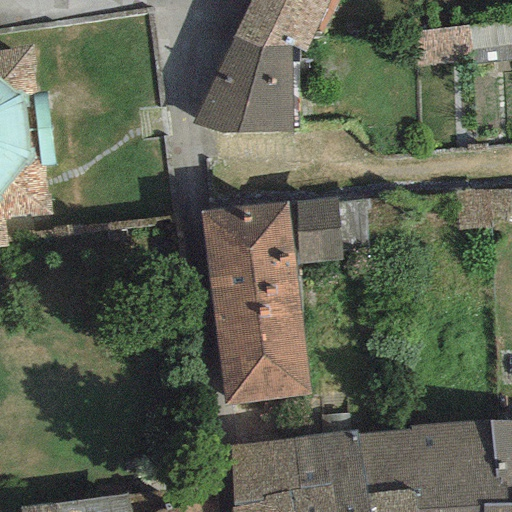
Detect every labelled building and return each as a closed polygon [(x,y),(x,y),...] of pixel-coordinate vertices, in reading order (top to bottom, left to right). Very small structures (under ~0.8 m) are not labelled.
[(248,0),(229,39),(232,40),(289,49),(304,52),(314,30),(327,0),(248,0)] [(337,0),(327,0),(314,30),(323,34),(337,0)] [(511,22),(405,34),(409,67),(469,61),(469,65),(511,60),(511,22)] [(0,238),(7,237),(3,210),(49,205),(30,40),(0,43),(0,238)] [(289,49),(232,40),(190,123),(219,134),(292,133),(289,49)] [(336,197),(294,200),(299,263),(342,259),(336,197)] [(284,202),(198,212),(221,405),(307,395),(284,202)] [(511,511),(511,421),(410,425),(409,432),(415,511),(511,511)] [(354,431),(290,438),(299,511),(415,511),(409,432),(357,436),(354,431)] [(230,511),(299,511),(290,438),(224,445),(230,508),(230,511)] [(184,511),(183,509),(170,511),(127,511),(123,495),(19,509),(19,511),(184,511)]
